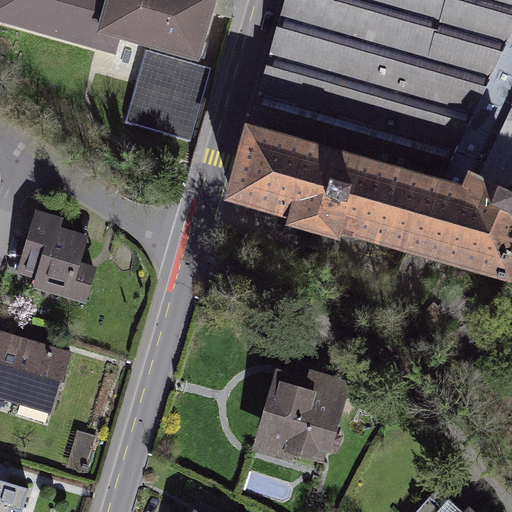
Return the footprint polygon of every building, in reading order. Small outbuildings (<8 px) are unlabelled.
[(0,0),(0,33),(125,63),(128,49),(204,67),(219,0),(0,0)] [(511,207),(458,193),(463,178),(486,180),(511,193),(511,0),(288,0),(249,138),(246,146),(243,157),(241,165),(234,186),(231,197),(224,217),(227,217),(511,293),(511,207)] [(212,70),(141,54),(124,125),(195,142),(212,70)] [(70,214),(43,207),(25,267),(46,273),(43,282),(96,297),(104,270),(86,265),(94,234),(67,227),(70,214)] [(0,333),(0,392),(59,409),(76,347),(2,326),(0,333)] [(351,387),(274,367),(252,453),(329,473),(351,387)] [(61,461),(86,469),(96,438),(70,430),(61,461)] [(0,511),(25,511),(31,493),(0,484),(0,511)] [(192,511),(226,511),(201,498),(192,511)]
